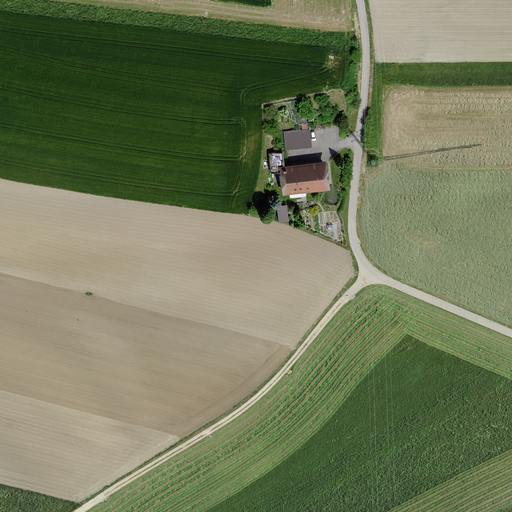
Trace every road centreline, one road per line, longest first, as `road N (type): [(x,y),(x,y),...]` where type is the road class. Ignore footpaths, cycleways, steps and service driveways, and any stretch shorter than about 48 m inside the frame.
road 1 (unclassified): [(359,0),(364,71),(351,218),(361,260),(371,273),(511,333)]
road 2 (track): [(79,511),(253,400),(371,273)]
